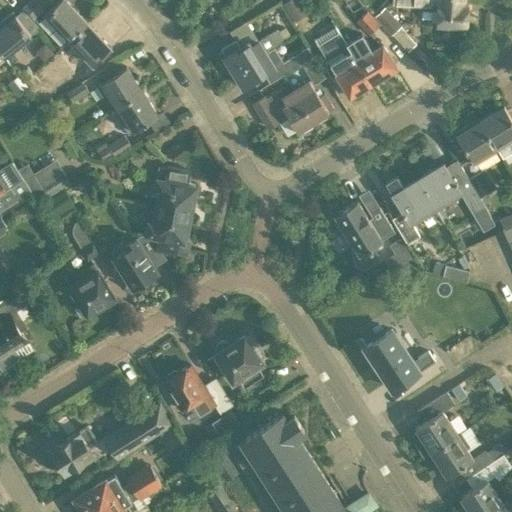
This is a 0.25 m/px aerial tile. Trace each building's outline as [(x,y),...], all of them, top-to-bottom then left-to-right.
[(28,0),(22,7),(34,18),(51,0),(28,0)] [(57,0),(43,14),(68,40),(85,22),(64,0),(57,0)] [(297,0),(286,0),(283,2),(295,20),(306,13),(297,0)] [(413,0),(413,7),(431,7),(431,4),(438,4),(436,24),(465,26),(467,4),(463,4),(463,0),(413,0)] [(384,7),(374,16),(380,23),(390,34),(391,33),(400,26),(401,25),(384,7)] [(0,23),(1,25),(0,26),(0,53),(2,56),(30,34),(38,26),(23,8),(14,15),(11,11),(0,20),(0,23)] [(368,9),(357,20),(369,33),(380,23),(374,16),(368,9)] [(110,48),(85,22),(68,40),(92,65),(110,48)] [(334,72),(348,96),(368,84),(353,60),(355,59),(346,44),(346,43),(335,26),(313,39),(334,72)] [(400,26),(391,33),(407,50),(415,43),(400,26)] [(223,57),(233,72),(274,47),(284,40),(277,28),(249,44),(248,41),(223,57)] [(284,58),(306,45),(299,32),(276,45),(284,58)] [(347,43),(346,43),(346,44),(355,59),(353,60),(368,84),(395,67),(381,43),(372,49),(362,33),(347,43)] [(288,71),(281,59),(274,47),(233,72),(243,88),(266,73),(271,82),(288,71)] [(307,48),(302,51),(307,60),(308,59),(312,56),(307,48)] [(307,60),(301,63),(314,85),(326,77),(312,56),(308,59),(307,60)] [(95,86),(111,109),(141,89),(125,65),(101,81),(101,82),(95,86)] [(18,75),(19,77),(23,81),(32,74),(31,72),(32,71),(28,67),(18,75)] [(32,74),(23,81),(26,87),(29,90),(40,81),(32,71),(31,72),(32,74)] [(304,81),(292,89),(313,123),(329,113),(328,112),(334,108),(324,93),(319,96),(313,86),(308,89),(304,81)] [(66,93),(72,102),(88,92),(82,83),(66,93)] [(297,133),(313,123),(292,89),(286,92),(283,87),(266,97),(264,95),(251,103),(267,130),(288,117),(297,133)] [(157,114),(141,89),(111,109),(127,133),(132,129),(133,130),(136,128),(140,129),(144,126),(144,123),(157,114)] [(511,118),(504,105),(480,119),(496,147),(502,157),(511,151),(511,118)] [(456,133),(473,161),(496,147),(480,119),(469,125),(468,123),(456,130),(458,132),(456,133)] [(108,145),(106,142),(95,149),(101,159),(112,152),(114,156),(131,145),(124,134),(108,145)] [(486,206),(480,197),(468,178),(457,159),(446,165),(444,162),(419,177),(436,206),(460,191),(473,214),(486,206)] [(0,167),(0,210),(31,191),(11,161),(0,167)] [(158,191),(155,205),(190,212),(195,185),(186,183),(188,170),(166,165),(166,168),(157,166),(153,189),(158,191)] [(484,168),(468,178),(480,197),(495,188),(484,168)] [(39,184),(47,198),(71,183),(63,169),(39,184)] [(412,221),(436,206),(419,177),(404,186),(398,175),(386,182),(404,211),(393,218),(408,243),(421,235),(412,221)] [(41,204),(50,220),(73,206),(63,190),(41,204)] [(361,268),(362,268),(368,265),(379,258),(371,246),(381,240),(357,201),(335,214),(353,244),(350,246),(354,262),(354,263),(355,264),(356,265),(357,266),(357,267),(359,267),(360,268),(361,268)] [(185,240),(190,212),(155,205),(152,222),(147,221),(144,237),(151,238),(158,249),(161,250),(176,252),(179,239),(185,240)] [(503,228),(511,224),(511,212),(499,218),(503,228)] [(501,229),(506,241),(511,238),(511,224),(503,228),(501,229)] [(74,237),(87,261),(100,252),(85,230),(74,237)] [(154,264),(165,257),(161,250),(158,249),(151,238),(144,237),(138,235),(135,237),(133,236),(124,241),(126,245),(113,253),(132,284),(157,269),(154,264)] [(396,253),(385,260),(391,269),(410,256),(399,239),(390,245),(396,253)] [(435,261),(432,273),(466,282),(469,270),(435,261)] [(84,315),(115,296),(95,263),(79,273),(82,278),(71,284),(81,301),(77,304),(84,315)] [(27,327),(16,310),(36,298),(29,286),(23,290),(17,279),(0,289),(5,299),(0,301),(0,362),(2,366),(17,357),(32,348),(20,331),(27,327)] [(364,336),(369,342),(392,324),(387,318),(364,336)] [(364,346),(375,363),(381,372),(391,388),(434,360),(428,350),(412,360),(391,328),(366,344),(364,346)] [(258,348),(251,336),(248,338),(246,335),(230,345),(228,342),(226,341),(223,340),(221,341),(218,343),(217,345),(217,347),(218,350),(219,352),(217,354),(235,382),(240,379),(246,387),(264,375),(259,366),(264,363),(256,350),(258,348)] [(203,384),(192,365),(167,380),(185,409),(195,403),(201,412),(227,396),(215,377),(203,384)] [(494,374),(487,379),(495,391),(502,386),(494,374)] [(451,388),(458,400),(466,395),(458,383),(451,388)] [(429,419),(416,428),(432,451),(459,433),(444,409),(455,402),(448,391),(422,409),(429,419)] [(70,470),(69,469),(87,458),(88,460),(108,447),(115,458),(168,426),(154,403),(95,440),(86,425),(80,429),(78,427),(67,434),(68,436),(54,445),(53,443),(44,448),(48,455),(50,453),(59,468),(57,469),(61,476),(70,470)] [(232,408),(212,420),(220,434),(240,421),(232,408)] [(366,511),(380,504),(369,488),(342,505),(296,435),(304,430),(293,415),(286,420),(282,413),(234,445),(245,462),(253,458),(287,511),(366,511)] [(447,475),(460,467),(467,478),(493,460),(484,447),(474,454),(459,433),(432,451),(447,475)] [(212,456),(226,478),(239,470),(225,448),(212,456)] [(511,464),(504,453),(493,460),(467,478),(474,488),(462,497),(471,511),(489,511),(504,503),(488,479),(496,474),(499,477),(511,464)] [(84,511),(112,511),(162,481),(150,461),(127,476),(130,481),(123,486),(114,471),(75,496),(84,511)] [(163,483),(162,481),(112,511),(140,511),(137,507),(144,503),(140,497),(163,483)] [(222,483),(207,493),(220,511),(238,511),(240,511),(222,483)] [(178,496),(154,511),(175,511),(185,506),(178,496)] [(509,511),(504,503),(489,511),(509,511)]
